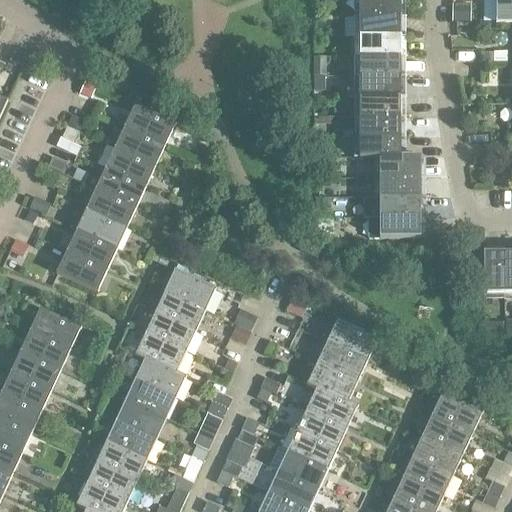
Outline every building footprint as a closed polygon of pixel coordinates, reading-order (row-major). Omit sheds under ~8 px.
[(400,0),(359,0),(360,18),(401,18),(400,0)] [(511,24),(511,0),(497,0),(497,24),(511,24)] [(453,5),(452,23),(471,23),(471,6),(453,5)] [(401,18),(360,18),(360,38),(401,38),(401,18)] [(317,21),(317,31),(326,31),(326,21),(317,21)] [(401,38),(360,38),(360,59),(401,59),(401,38)] [(16,51),(10,63),(23,69),(28,57),(16,51)] [(483,54),(483,64),(493,64),(494,55),(483,54)] [(314,59),(314,77),(327,77),(327,59),(314,59)] [(401,59),(360,59),(360,79),(401,79),(401,59)] [(325,78),(314,78),(314,93),(325,93),(325,78)] [(401,79),(360,79),(360,99),(401,99),(401,79)] [(95,90),(85,85),(79,96),(90,101),(95,90)] [(401,99),(360,99),(360,119),(401,119),(401,99)] [(174,126),(135,108),(125,129),(164,147),(174,126)] [(73,116),(67,128),(79,133),(85,122),(73,116)] [(401,119),(360,119),(360,140),(401,139),(401,119)] [(74,145),(79,133),(67,128),(62,140),(74,145)] [(155,168),(164,147),(125,129),(116,150),(155,168)] [(401,139),(360,140),(360,160),(380,160),(380,159),(401,159),(401,139)] [(145,189),(155,168),(116,150),(106,171),(145,189)] [(53,159),(49,169),(63,175),(68,166),(53,159)] [(401,159),(380,159),(380,160),(380,180),(420,180),(420,159),(401,159)] [(336,160),(323,160),(323,179),(336,179),(336,160)] [(135,210),(145,189),(106,171),(96,192),(135,210)] [(165,174),(163,181),(169,183),(172,177),(165,174)] [(420,180),(380,180),(380,200),(420,200),(420,180)] [(125,231),(135,210),(96,192),(87,213),(125,231)] [(35,199),(30,210),(46,218),(51,207),(35,199)] [(380,200),(364,200),(364,220),(380,220),(380,221),(420,221),(420,200),(380,200)] [(116,252),(125,231),(87,213),(77,234),(116,252)] [(333,220),(318,221),(318,239),(334,239),(333,220)] [(380,221),(370,221),(370,241),(380,241),(420,241),(420,221),(380,221)] [(106,273),(116,252),(77,234),(67,255),(106,273)] [(309,239),(302,253),(317,260),(324,246),(309,239)] [(16,241),(10,253),(22,259),(29,247),(16,241)] [(96,294),(106,273),(67,255),(57,276),(96,294)] [(503,296),(503,255),(483,255),(483,260),(483,296),(503,296)] [(511,295),(511,255),(503,255),(503,296),(511,295)] [(205,314),(215,292),(176,274),(166,295),(205,314)] [(205,314),(166,295),(156,316),(195,334),(205,314)] [(241,311),(234,326),(237,327),(251,334),(259,320),(241,311)] [(80,330),(41,313),(31,334),(70,351),(80,330)] [(195,334),(156,316),(146,337),(186,355),(195,334)] [(377,342),(338,324),(328,344),(367,363),(377,342)] [(237,327),(231,340),(245,347),(251,334),(237,327)] [(60,372),(70,351),(31,334),(22,354),(60,372)] [(186,355),(146,337),(136,359),(146,363),(146,362),(176,376),(176,375),(186,355)] [(367,363),(328,344),(319,365),(357,383),(367,363)] [(51,393),(60,372),(22,354),(12,375),(51,393)] [(229,361),(225,371),(233,375),(237,365),(229,361)] [(146,362),(146,363),(137,383),(175,401),(185,379),(176,375),(176,376),(146,362)] [(357,383),(319,365),(308,388),(317,392),(318,392),(347,405),(357,383)] [(41,414),(51,393),(12,375),(2,396),(41,414)] [(265,379),(261,389),(262,390),(271,394),(276,397),(281,386),(265,379)] [(175,401),(137,383),(127,404),(165,422),(175,401)] [(262,390),(257,400),(266,405),(271,394),(262,390)] [(318,392),(317,392),(308,412),(347,430),(357,410),(347,405),(318,392)] [(0,420),(31,435),(41,414),(2,396),(0,401),(0,420)] [(443,398),(433,419),(472,437),(482,416),(443,398)] [(165,422),(127,404),(117,425),(155,442),(165,422)] [(212,405),(207,416),(222,423),(227,412),(212,405)] [(347,430),(308,412),(298,433),(338,451),(347,430)] [(217,433),(222,423),(207,416),(202,426),(217,433)] [(472,437),(433,419),(423,439),(462,457),(472,437)] [(0,446),(22,456),(31,435),(0,420),(0,446)] [(254,437),(259,426),(260,425),(248,420),(242,431),(242,432),(254,437)] [(155,442),(117,425),(108,445),(146,463),(155,442)] [(242,432),(238,442),(254,450),(259,439),(254,437),(242,432)] [(338,451),(298,433),(289,453),(328,472),(338,451)] [(462,457),(423,439),(414,460),(453,478),(462,457)] [(146,463),(108,445),(98,466),(136,484),(146,463)] [(0,471),(12,477),(22,456),(0,446),(0,471)] [(195,446),(189,458),(201,463),(206,452),(195,446)] [(328,472),(289,453),(279,474),(318,492),(328,472)] [(511,454),(508,453),(503,465),(511,469),(511,454)] [(195,475),(201,463),(189,458),(184,470),(195,475)] [(453,478),(414,460),(404,481),(443,499),(453,478)] [(227,463),(222,472),(235,478),(238,479),(242,470),(227,463)] [(136,484),(98,466),(88,487),(126,505),(136,484)] [(0,497),(2,498),(12,477),(0,471),(0,497)] [(222,472),(216,485),(229,490),(235,478),(222,472)] [(308,511),(318,492),(279,474),(269,495),(305,511),(308,511)] [(436,511),(443,499),(404,481),(394,502),(416,511),(436,511)] [(497,499),(502,487),(491,482),(485,493),(497,499)] [(123,511),(126,505),(88,487),(78,508),(86,511),(87,511),(88,511),(123,511)] [(181,505),(186,494),(187,494),(175,488),(170,500),(181,505)] [(492,510),(497,499),(485,493),(480,505),(492,510)] [(305,511),(269,495),(261,511),(305,511)] [(166,511),(178,511),(181,505),(170,500),(165,511),(166,511)] [(416,511),(394,502),(389,511),(416,511)]
